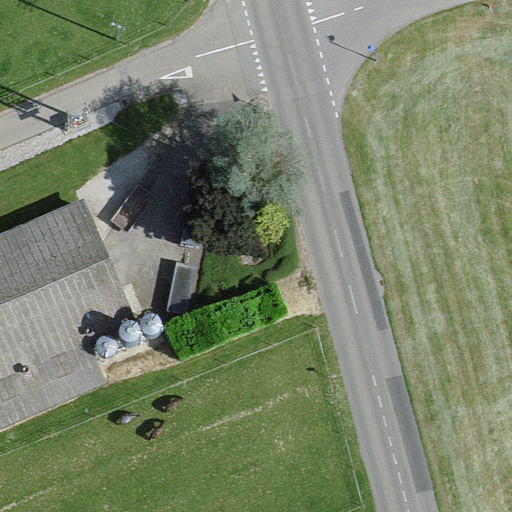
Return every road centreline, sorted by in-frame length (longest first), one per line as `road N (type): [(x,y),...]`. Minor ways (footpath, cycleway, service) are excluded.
road 1 (tertiary): [(282,33),(404,511)]
road 2 (unclassified): [(0,133),(282,33)]
